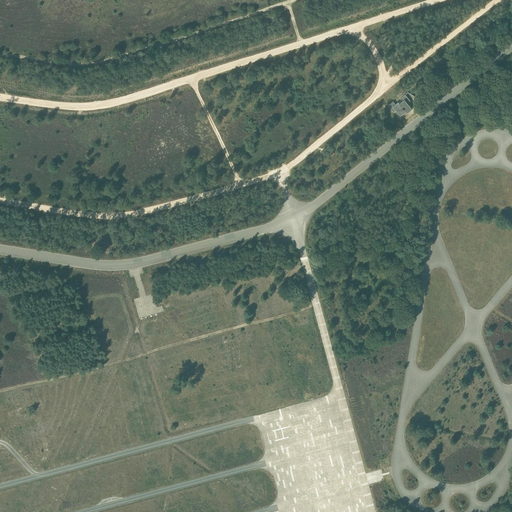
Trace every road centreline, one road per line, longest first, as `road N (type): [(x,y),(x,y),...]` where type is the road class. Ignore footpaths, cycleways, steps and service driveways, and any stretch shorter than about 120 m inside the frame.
road 1 (track): [(496,0),(278,174),(130,214),(0,199)]
road 2 (track): [(0,98),(116,102),(355,26)]
road 3 (track): [(296,0),(91,61),(0,50)]
road 4 (unknown): [(90,511),(270,460)]
road 5 (unknown): [(434,226),(402,404)]
road 6 (unknown): [(399,456),(449,486),(476,483),(508,463)]
